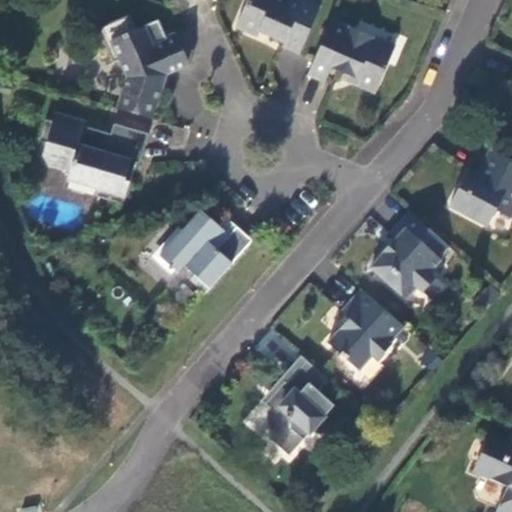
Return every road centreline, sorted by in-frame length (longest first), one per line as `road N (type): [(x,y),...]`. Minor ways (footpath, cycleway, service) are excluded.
road 1 (residential): [(367,188),(185,391),(135,471),(98,511)]
road 2 (residential): [(367,188),(256,138),(197,16)]
road 3 (residential): [(480,0),(433,111),(367,188)]
